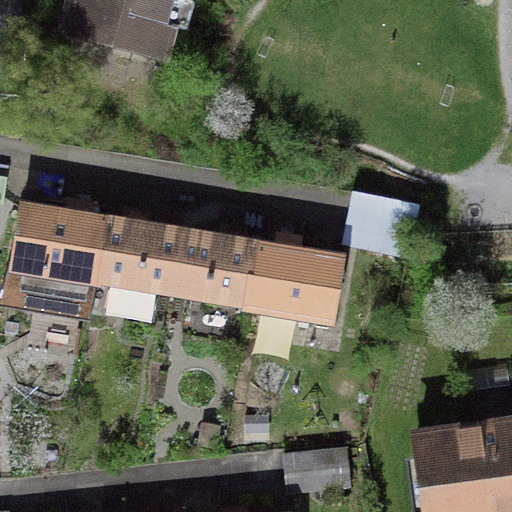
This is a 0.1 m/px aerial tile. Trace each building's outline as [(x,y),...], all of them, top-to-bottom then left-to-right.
[(159,56),(174,0),(77,0),(69,32),(159,56)] [(0,306),(90,322),(97,281),(106,222),(65,216),(23,209),(14,262),(10,262),(0,298),(0,306)] [(106,222),(97,281),(99,282),(99,279),(173,291),(182,235),(144,229),(106,222)] [(511,229),(435,233),(437,286),(511,282),(511,229)] [(173,291),(247,303),(247,306),(248,307),(258,248),(220,241),(182,235),(173,291)] [(300,254),(258,248),(248,307),(332,320),(341,261),(300,254)] [(511,511),(511,425),(498,428),(416,439),(426,511),(511,511)] [(352,480),(346,446),(290,456),(296,490),(352,480)]
